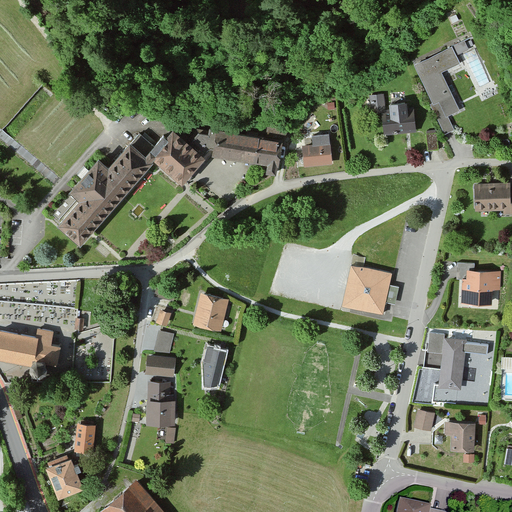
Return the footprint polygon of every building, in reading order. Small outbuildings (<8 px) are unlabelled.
[(464,39),(452,45),(456,54),(469,48),(464,39)] [(456,54),(452,45),(413,64),(446,132),(455,128),(449,115),(461,109),(443,72),(461,63),(456,54)] [(384,92),(370,94),(371,112),(382,111),(384,134),(416,131),(414,105),(407,105),(406,99),(389,101),(390,108),(386,108),(384,92)] [(331,103),(314,107),(318,119),(334,114),(331,103)] [(99,153),(69,187),(72,190),(52,214),(58,220),(57,220),(80,241),(155,157),(183,180),(205,154),(173,126),(167,133),(163,131),(153,142),(139,130),(131,139),(130,137),(109,161),(99,153)] [(436,129),(426,129),(428,149),(438,148),(436,129)] [(211,130),(207,158),(265,165),(264,174),(273,175),(278,139),(211,130)] [(313,143),(302,144),(304,165),(332,162),(329,131),(311,133),(313,143)] [(510,181),(474,182),(475,209),(503,208),(504,212),(511,211),(511,188),(510,181)] [(390,283),(392,271),(351,262),(342,303),(383,312),(386,300),(395,303),(399,285),(390,283)] [(456,279),(462,279),(462,303),(492,303),(493,288),(501,288),(501,269),(476,269),(476,262),(456,262),(456,279)] [(175,292),(156,287),(154,295),(173,300),(175,292)] [(227,300),(197,294),(191,326),(221,331),(227,300)] [(170,311),(161,308),(157,320),(167,323),(170,311)] [(57,363),(60,343),(52,342),(53,329),(37,327),(36,335),(0,327),(0,357),(29,363),(33,368),(40,370),(45,366),(47,362),(57,363)] [(174,333),(158,329),(155,350),(170,352),(174,333)] [(427,351),(442,352),(439,386),(461,388),(465,351),(488,353),(489,343),(467,340),(467,338),(445,334),(445,333),(429,332),(427,351)] [(200,363),(202,385),(213,388),(221,351),(203,347),(200,363)] [(502,364),(511,364),(511,354),(502,354),(502,364)] [(173,360),(145,357),(143,375),(172,378),(173,360)] [(171,382),(144,382),(144,426),(171,426),(171,382)] [(21,391),(11,395),(16,408),(26,404),(21,391)] [(434,414),(417,411),(414,427),(431,430),(434,414)] [(475,422),(446,421),(446,433),(452,433),(452,448),(474,449),(475,422)] [(95,423),(78,422),(74,450),(93,451),(95,423)] [(174,431),(166,430),(164,443),(172,444),(174,431)] [(71,455),(46,465),(59,497),(84,487),(71,455)] [(167,511),(136,477),(96,511),(167,511)] [(449,511),(450,511),(400,500),(396,511),(449,511)]
